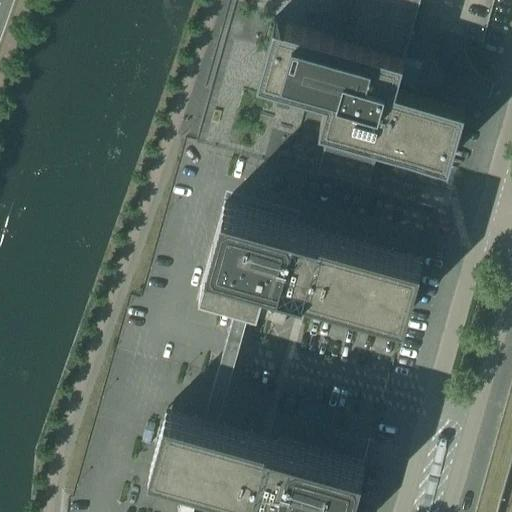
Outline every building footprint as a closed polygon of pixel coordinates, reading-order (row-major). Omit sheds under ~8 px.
[(232,0),(221,47),(242,52),(245,41),(255,44),(263,13),(251,9),(253,0),(232,0)] [(354,0),(344,38),(274,18),(258,77),(327,96),(319,124),(332,128),(322,165),(365,177),(375,140),(448,160),(465,102),(396,82),(404,54),(418,0),(354,0)] [(421,258),(224,202),(200,289),(233,298),(243,301),(251,303),(259,275),(405,316),(421,258)] [(208,420),(243,301),(233,298),(197,417),(208,420)] [(197,417),(166,408),(149,467),(185,477),(195,480),(295,508),(293,511),(349,511),(363,463),(208,420),(197,417)] [(185,511),(195,480),(185,477),(174,511),(185,511)]
